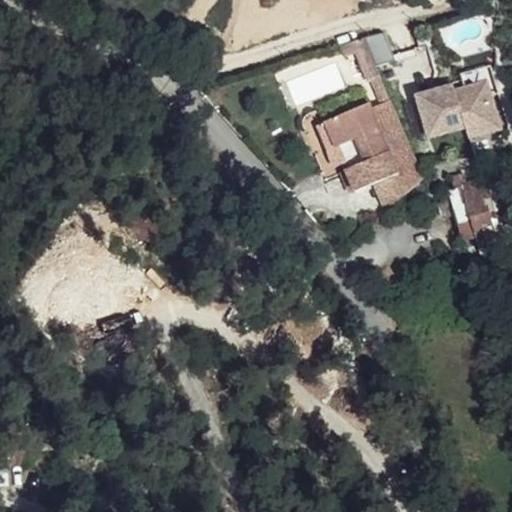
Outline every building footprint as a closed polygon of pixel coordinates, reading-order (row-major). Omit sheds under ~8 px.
[(364,43),(344,48),(350,67),(361,63),(372,92),(376,90),(379,98),(391,94),(371,41),(364,43)] [(416,102),(433,155),(503,132),(486,79),(416,102)] [(390,105),(324,129),(331,149),(323,151),(332,174),(340,172),(343,180),(349,197),(374,188),(386,211),(419,184),(390,105)] [(452,190),(462,223),(471,221),(475,237),(496,231),(481,181),(452,190)] [(454,224),(462,223),(452,190),(445,192),(454,224)] [(482,259),(503,253),(496,231),(475,237),(482,259)] [(494,289),(508,284),(503,266),(489,270),(494,289)]
